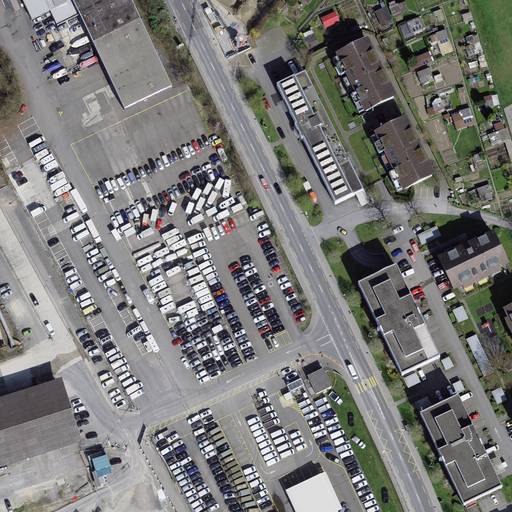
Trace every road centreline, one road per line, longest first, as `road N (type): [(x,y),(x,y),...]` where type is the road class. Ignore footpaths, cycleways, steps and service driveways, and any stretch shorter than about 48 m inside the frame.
road 1 (secondary): [(424,511),(300,243)]
road 2 (secondary): [(300,243),(179,0)]
road 3 (residential): [(467,369),(389,214)]
road 4 (residential): [(389,214),(454,210),(511,225)]
